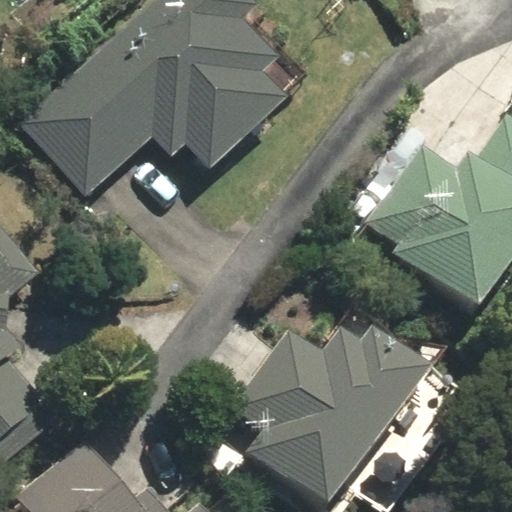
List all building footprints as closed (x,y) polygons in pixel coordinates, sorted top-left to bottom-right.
[(166,0),(15,134),(80,208),(148,149),(167,170),(181,158),(205,186),(281,119),(256,91),(276,74),(257,52),(266,44),(226,0),(166,0)] [(466,332),(511,269),(511,126),(506,121),(467,174),(459,168),(448,183),(415,159),(358,237),(391,261),(383,272),(466,332)] [(0,477),(56,433),(4,370),(16,360),(1,342),(6,308),(34,285),(0,243),(0,477)] [(288,511),(329,511),(419,395),(340,336),(321,362),(289,338),(225,423),(257,447),(237,472),(288,511)] [(124,511),(82,454),(11,506),(14,511),(147,511),(141,502),(127,511),(124,511)]
